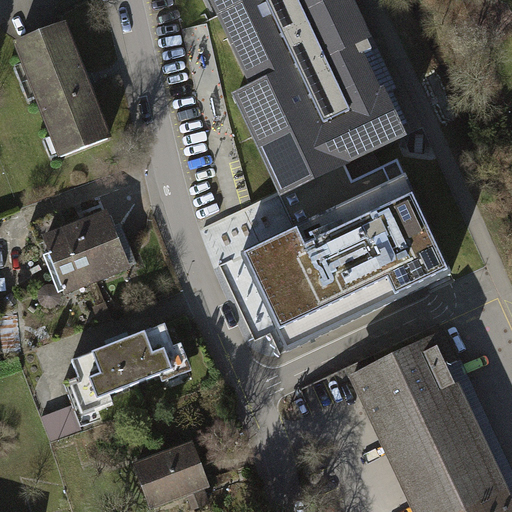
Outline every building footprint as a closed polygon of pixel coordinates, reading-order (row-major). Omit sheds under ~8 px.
[(373,53),(347,0),(213,0),(256,90),(238,98),(283,195),(299,187),(345,165),(411,135),(390,92),(398,88),(380,50),(373,53)] [(65,24),(11,45),(57,161),(111,140),(65,24)] [(230,112),(226,98),(227,98),(209,26),(186,32),(208,118),(230,112)] [(345,165),(299,187),(316,222),(245,256),(290,350),(451,273),(398,162),(353,183),(345,165)] [(60,235),(34,245),(56,301),(129,273),(107,217),(74,230),(60,235)] [(107,353),(61,369),(78,414),(188,374),(172,329),(126,346),(107,353)] [(348,378),(411,511),(511,511),(511,493),(461,386),(455,389),(446,369),(464,361),(450,331),(348,378)] [(191,446),(130,471),(147,511),(163,511),(210,493),(191,446)]
